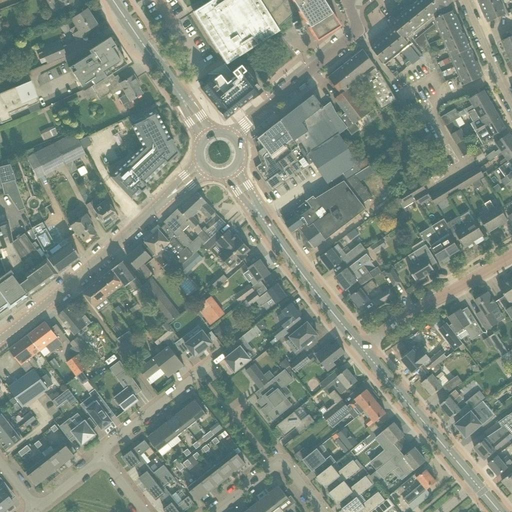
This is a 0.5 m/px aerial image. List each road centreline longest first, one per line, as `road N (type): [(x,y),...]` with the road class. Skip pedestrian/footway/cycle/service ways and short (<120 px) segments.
road 1 (tertiary): [(0,336),(167,198)]
road 2 (unclassified): [(232,135),(356,33),(346,0)]
road 3 (tertiary): [(477,486),(363,347)]
road 4 (unclassified): [(363,347),(511,254)]
road 5 (tertiary): [(363,347),(262,217)]
road 6 (residential): [(102,458),(100,450),(215,361)]
